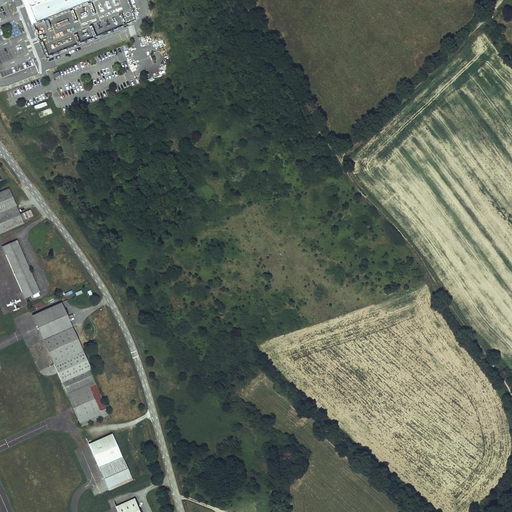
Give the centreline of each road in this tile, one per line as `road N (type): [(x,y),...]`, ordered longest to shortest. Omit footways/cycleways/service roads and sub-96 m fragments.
road 1 (unclassified): [(181,511),(124,328),(0,146)]
road 2 (track): [(511,400),(413,247),(339,158)]
road 3 (track): [(502,0),(339,158)]
road 4 (track): [(339,158),(242,0)]
